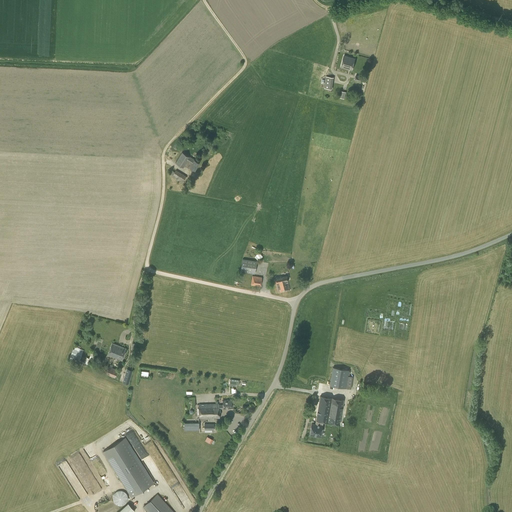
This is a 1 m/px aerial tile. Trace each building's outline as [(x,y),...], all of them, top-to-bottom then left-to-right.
[(352,70),(355,59),(344,56),(341,67),(352,70)] [(332,89),(334,77),(326,76),(324,88),(332,89)] [(195,170),(199,163),(182,152),(176,163),(184,167),(185,165),(189,168),(190,167),(195,170)] [(182,182),(186,176),(176,170),(172,176),(182,182)] [(254,273),(256,261),(243,259),(241,271),(254,273)] [(260,286),(262,277),(253,276),(251,285),(260,286)] [(290,290),(288,281),(289,281),(287,276),(275,279),(276,283),(277,283),(279,289),(280,292),(290,290)] [(121,360),(126,348),(112,343),(108,355),(121,360)] [(82,364),(83,361),(80,360),(82,352),(73,349),(69,360),(82,364)] [(111,367),(112,365),(110,364),(109,367),(107,366),(105,374),(115,377),(118,370),(111,367)] [(346,388),(349,370),(332,367),(329,385),(346,388)] [(128,384),(133,370),(127,369),(122,382),(128,384)] [(316,421),(323,422),(340,424),(344,400),(320,396),(316,421)] [(209,405),(210,418),(220,417),(220,409),(232,408),(231,400),(223,401),(223,404),(219,405),(219,404),(209,405)] [(199,418),(210,418),(209,405),(199,405),(199,418)] [(131,497),(154,483),(125,437),(102,452),(131,497)] [(131,445),(134,449),(142,444),(139,440),(131,445)] [(166,486),(157,470),(151,473),(160,489),(166,486)] [(121,506),(122,505),(123,505),(124,504),(125,504),(126,503),(127,502),(127,501),(128,499),(128,498),(128,497),(127,496),(127,495),(126,494),(126,493),(125,492),(123,491),(122,491),(121,491),(120,490),(119,491),(117,491),(116,492),(115,492),(114,493),(114,494),(113,496),(113,497),(113,498),(113,499),(113,500),(114,502),(114,503),(115,504),(116,504),(117,505),(118,505),(119,506),(121,506)] [(173,511),(157,494),(143,507),(147,511),(173,511)] [(132,511),(135,510),(128,503),(117,511),(132,511)]
